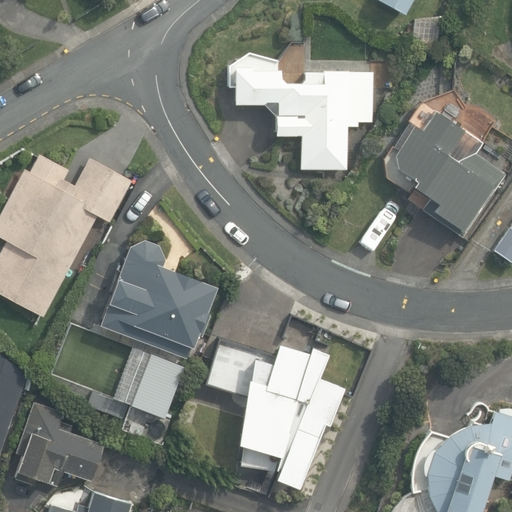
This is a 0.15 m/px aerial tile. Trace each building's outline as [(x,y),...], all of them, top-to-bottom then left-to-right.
[(377,0),(404,14),(410,0),(377,0)] [(373,121),(374,70),(302,69),(302,80),(281,79),(282,70),(250,70),(250,67),(234,67),(234,103),(264,103),(275,116),(274,134),(300,134),(299,168),(348,169),(349,126),(359,126),(359,121),(373,121)] [(459,236),(502,169),(475,149),(455,158),(446,152),(461,130),(432,111),(420,130),(402,119),(378,157),(379,176),(401,190),(405,184),(427,197),(418,210),(459,236)] [(0,291),(44,315),(68,270),(98,214),(111,221),(133,180),(91,157),(76,184),(65,179),(70,170),(40,154),(31,171),(27,169),(0,219),(0,237),(8,241),(0,255),(0,291)] [(494,249),(510,261),(511,257),(511,227),(510,226),(494,249)] [(98,319),(182,353),(192,328),(199,331),(207,311),(202,309),(212,282),(162,262),(165,254),(155,240),(141,234),(126,242),(98,319)] [(259,345),(218,334),(205,382),(246,393),(256,357),(259,345)] [(274,477),(298,486),(322,423),(328,425),(343,386),(318,377),(327,352),(309,345),(307,351),(276,339),(268,361),(256,357),(246,393),(233,444),(280,458),(274,477)] [(0,452),(27,375),(0,353),(0,452)] [(11,471),(58,487),(64,469),(90,478),(103,443),(71,432),(74,425),(60,420),(64,411),(35,402),(11,471)] [(436,511),(478,511),(491,474),(508,480),(511,468),(511,407),(505,406),(497,407),(496,411),(492,410),(490,422),(469,423),(447,434),(429,429),(425,435),(420,441),(417,448),(414,455),(412,462),(411,469),(411,477),(412,485),(413,492),(428,489),(429,496),(436,511)] [(127,511),(130,502),(94,491),(87,511),(82,511),(52,503),(48,511),(127,511)]
